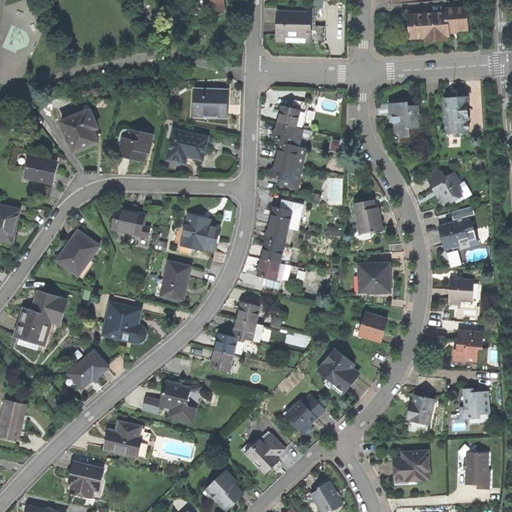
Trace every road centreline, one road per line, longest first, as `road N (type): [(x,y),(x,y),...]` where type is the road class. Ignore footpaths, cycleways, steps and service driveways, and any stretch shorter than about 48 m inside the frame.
road 1 (residential): [(376,511),(338,443),(400,362),(418,287),(404,203),(363,132),(359,74)]
road 2 (residential): [(0,504),(211,305),(233,266),(246,188)]
road 3 (residential): [(246,188),(121,184),(88,192),(57,218),(0,299)]
road 4 (residential): [(511,64),(359,74)]
